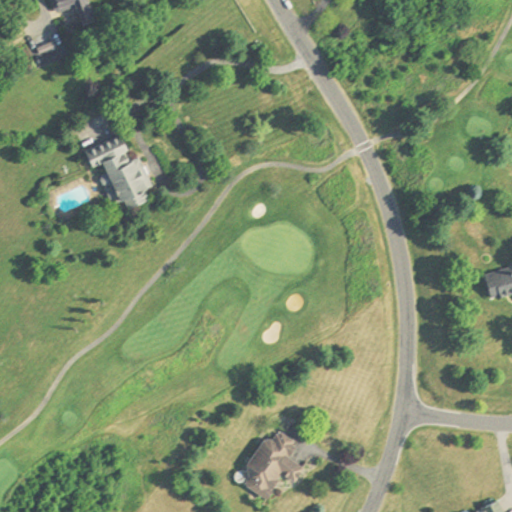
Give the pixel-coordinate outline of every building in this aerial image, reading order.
[(50,0),(54,14),(73,8),(78,27),(93,22),(86,0),(50,0)] [(56,50),(51,40),(34,47),(39,57),(56,50)] [(85,152),(92,170),(101,167),(105,177),(99,179),(111,208),(123,203),(126,212),(148,203),(143,192),(146,191),(123,136),(85,152)] [(491,302),(511,295),(511,269),(483,278),(491,302)] [(266,501),(281,477),(294,485),(304,470),(288,460),(296,445),(279,435),(273,445),(264,440),(237,484),(266,501)]
